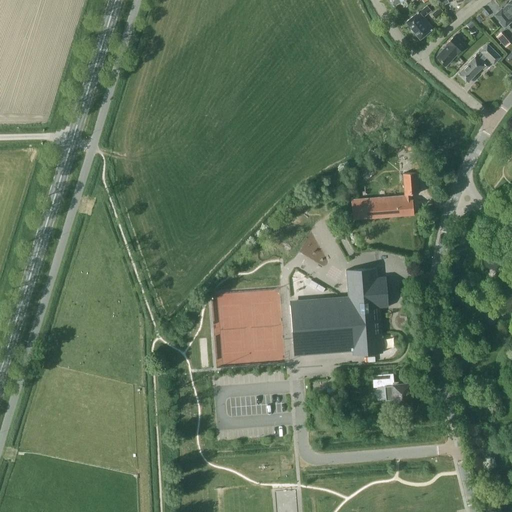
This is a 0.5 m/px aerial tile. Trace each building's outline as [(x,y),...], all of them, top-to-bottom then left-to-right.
[(511,0),(507,4),(508,5),(502,10),(495,16),(501,23),(500,24),(504,28),(511,21),(511,20),(511,19),(511,0)] [(431,10),(427,6),(419,12),(418,11),(405,22),(419,39),(432,28),(423,17),(431,10)] [(444,12),(440,7),(431,14),(435,19),(444,12)] [(475,24),(471,20),(466,25),(470,29),(475,24)] [(502,31),(496,37),(505,47),(511,41),(502,31)] [(465,45),(455,36),(446,45),(446,46),(436,56),(446,65),(456,55),(465,45)] [(500,57),(487,44),(480,51),(483,54),(479,59),(476,56),(457,74),(466,83),(484,65),(482,62),(486,58),(493,64),(500,57)] [(413,147),(401,136),(384,149),(387,153),(401,142),(410,150),(413,147)] [(417,151),(410,153),(415,171),(422,169),(417,151)] [(417,193),(416,172),(403,173),(403,182),(405,195),(398,196),(351,199),(352,219),(413,214),(412,194),(417,193)] [(376,268),(346,270),(348,299),(290,303),(294,352),(352,348),(352,355),(383,352),(379,308),(388,307),(386,276),(377,277),(376,268)] [(311,280),(308,284),(315,288),(318,284),(311,280)] [(318,284),(315,288),(322,292),(325,288),(318,284)] [(412,395),(409,392),(408,383),(393,384),(392,373),(372,375),(373,387),(375,387),(376,398),(377,400),(385,399),(385,400),(393,400),(394,406),(410,404),(410,403),(412,401),(412,395)]
